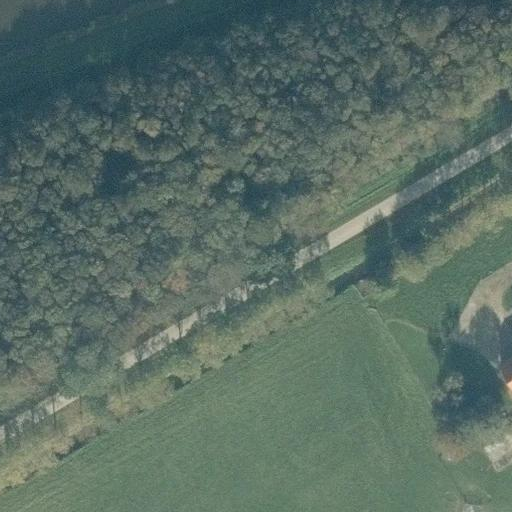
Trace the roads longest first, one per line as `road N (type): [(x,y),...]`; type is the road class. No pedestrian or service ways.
road 1 (unclassified): [(0,437),(511,134)]
road 2 (track): [(0,89),(237,0)]
